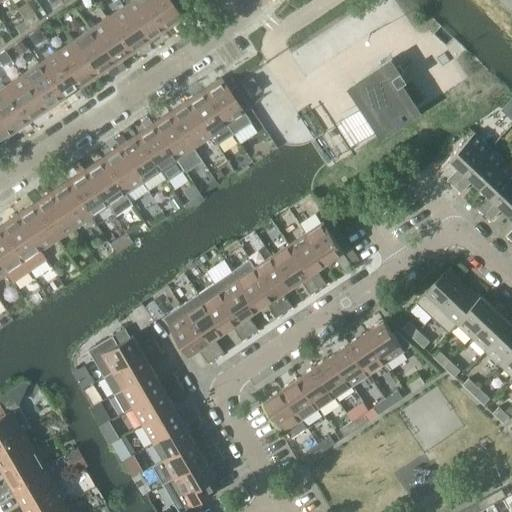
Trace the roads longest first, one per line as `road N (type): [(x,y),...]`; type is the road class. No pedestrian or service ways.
road 1 (residential): [(511,281),(459,232),(216,384),(276,499)]
road 2 (residential): [(248,0),(239,22),(0,183)]
